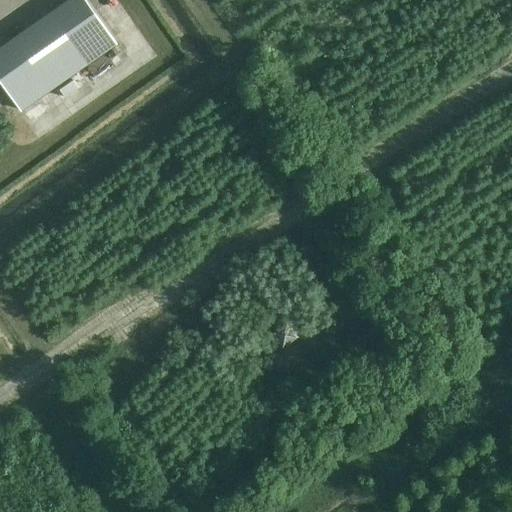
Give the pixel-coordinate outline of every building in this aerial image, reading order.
[(0,79),(2,83),(21,109),(114,44),(82,0),(70,0),(0,49),(0,79)] [(155,239),(207,205),(119,74),(104,84),(97,84),(72,101),(94,102),(93,113),(115,115),(106,121),(102,180),(88,179),(91,183),(102,184),(109,180),(115,189),(110,192),(83,190),(79,193),(124,261),(156,240),(155,239)] [(238,158),(258,145),(238,112),(204,133),(255,214),(282,198),(272,183),(259,191),(238,158)] [(271,335),(282,351),(299,340),(288,323),(271,335)] [(176,466),(177,479),(192,478),(191,465),(176,466)]
